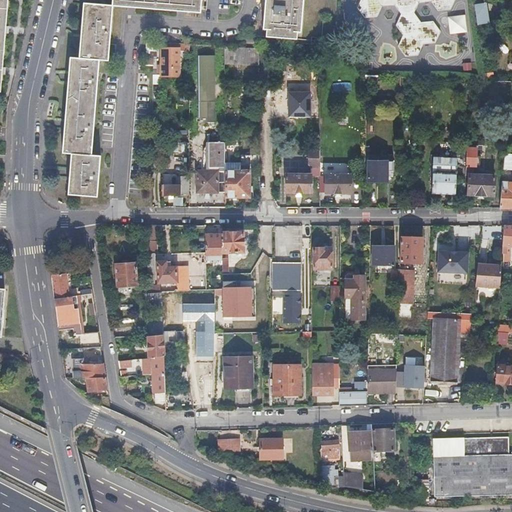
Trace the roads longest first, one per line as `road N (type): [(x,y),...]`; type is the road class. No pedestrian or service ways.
road 1 (residential): [(116,214),(511,217)]
road 2 (residential): [(165,425),(511,414)]
road 3 (residential): [(116,214),(129,22),(222,28),(243,18),(250,0)]
road 4 (secondary): [(339,511),(212,475),(54,399)]
road 5 (residential): [(165,425),(114,402),(85,218)]
road 6 (secondary): [(24,217),(26,109),(53,0)]
road 7 (secondary): [(54,399),(24,217)]
road 8 (motorway): [(120,511),(0,449)]
road 9 (unknown): [(156,214),(156,87)]
